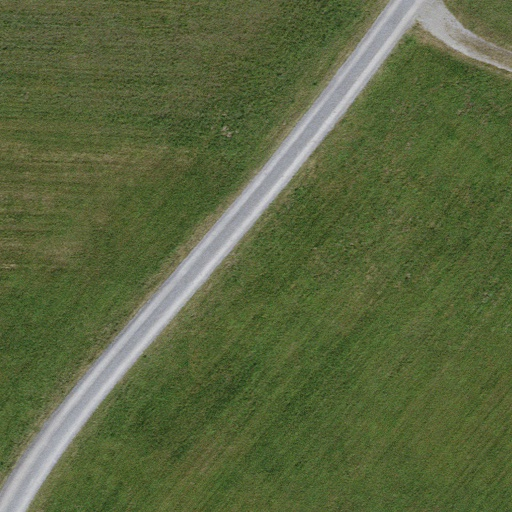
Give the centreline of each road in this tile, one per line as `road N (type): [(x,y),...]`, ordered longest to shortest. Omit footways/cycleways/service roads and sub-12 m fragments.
road 1 (track): [(8,511),(409,0)]
road 2 (track): [(409,0),(511,61)]
